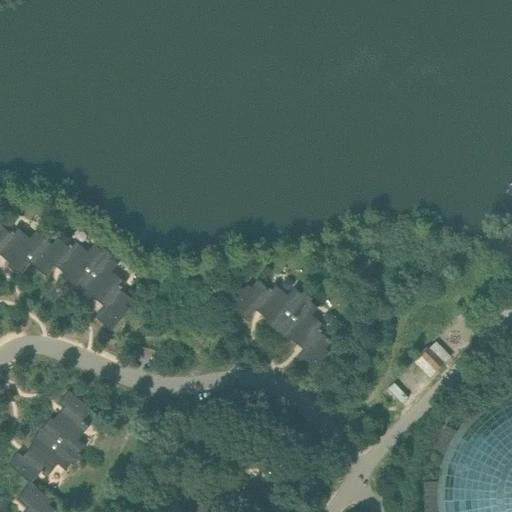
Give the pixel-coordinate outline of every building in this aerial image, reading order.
[(0,254),(10,263),(8,266),(20,276),(31,263),(48,241),(36,231),(30,239),(16,228),(14,230),(17,233),(15,236),(0,224),(0,254)] [(66,279),(78,289),(108,251),(104,248),(102,250),(94,244),(88,252),(75,241),(72,244),(75,246),(72,249),(57,237),(52,244),(48,241),(31,263),(47,276),(56,265),(69,276),(66,279)] [(108,251),(78,289),(90,298),(92,296),(106,306),(96,318),(112,331),(130,308),(126,305),(132,298),(118,287),(120,284),(124,287),(127,283),(113,272),(119,264),(111,257),(113,255),(108,251)] [(278,332),(309,295),(304,291),(302,293),(294,287),(288,294),(275,284),(270,290),(259,281),(253,288),(248,284),(230,306),(247,320),(256,309),(269,319),(266,322),(278,332)] [(309,295),(278,332),(290,342),(292,339),(305,350),(296,361),(312,375),(330,352),(326,349),(332,342),(321,333),(326,326),(313,315),(318,308),(311,302),(313,299),(309,295)] [(438,348),(416,370),(432,385),(454,363),(438,348)] [(511,511),(511,387),(511,388),(509,389),(507,390),(505,390),(504,391),(502,392),(500,393),(499,394),(497,395),(495,396),(494,397),(492,398),(490,399),(489,400),(487,401),(486,402),(484,403),(482,404),(481,406),(479,407),(478,408),(477,409),(475,411),(474,412),(472,413),(471,415),(470,416),(468,417),(467,419),(466,420),(464,422),(463,423),(462,425),(461,426),(460,428),(459,429),(458,431),(447,425),(435,449),(445,454),(445,456),(444,458),(443,460),(443,462),(442,463),(442,465),(441,467),(441,469),(440,471),(440,473),(440,475),(439,477),(439,478),(439,480),(438,481),(424,482),(425,511),(511,511)] [(51,417),(42,429),(79,460),(83,456),(80,454),(86,447),(78,441),(90,427),(86,423),(84,424),(82,422),(92,409),(70,391),(60,403),(65,407),(54,420),(51,417)] [(8,464),(31,483),(32,484),(33,483),(43,470),(45,471),(43,474),(47,477),(58,464),(66,470),(72,463),(75,465),(79,460),(42,429),(32,441),(35,444),(24,457),(19,452),(8,464)] [(254,486),(265,494),(273,501),(282,491),(278,488),(287,477),(293,482),(302,471),(291,462),(289,465),(275,453),(269,460),(261,453),(253,464),(264,473),(254,486)] [(265,494),(254,486),(253,487),(238,476),(233,482),(225,476),(216,486),(228,496),(218,508),(222,511),(243,511),(242,510),(251,500),(256,504),(265,494)] [(53,500),(33,483),(32,484),(31,483),(18,499),(28,508),(24,511),(55,511),(57,511),(49,504),(53,500)] [(222,511),(218,508),(216,510),(202,498),(196,505),(188,498),(180,509),(183,511),(222,511)]
